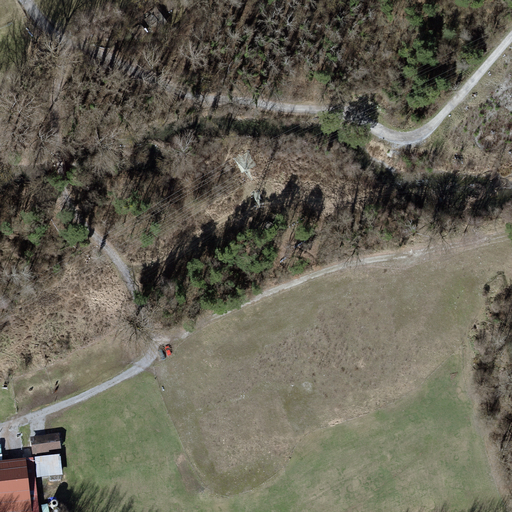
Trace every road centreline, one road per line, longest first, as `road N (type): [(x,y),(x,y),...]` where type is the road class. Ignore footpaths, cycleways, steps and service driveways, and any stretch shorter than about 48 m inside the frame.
road 1 (track): [(25,0),(90,66),(200,101),(343,112),(402,139),(441,124),(511,35)]
road 2 (track): [(0,429),(148,361),(154,343),(116,259),(70,207),(62,184),(50,113),(65,42)]
road 3 (track): [(151,338),(358,261),(511,232)]
